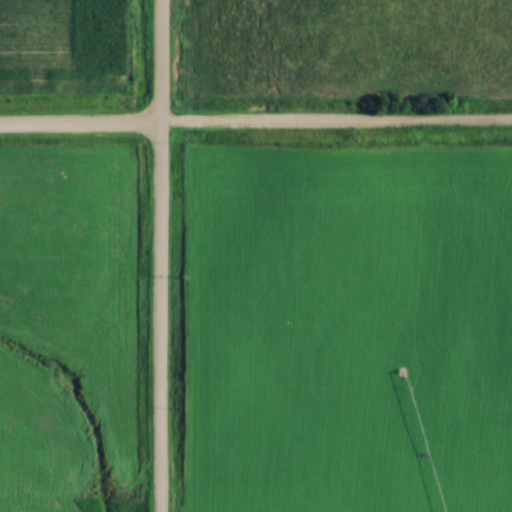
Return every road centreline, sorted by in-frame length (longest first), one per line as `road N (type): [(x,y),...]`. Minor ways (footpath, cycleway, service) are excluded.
road 1 (residential): [(0,133),(511,127)]
road 2 (tertiary): [(159,0),(159,511)]
